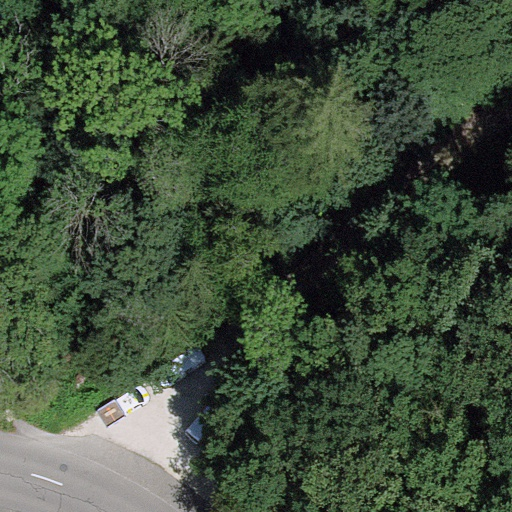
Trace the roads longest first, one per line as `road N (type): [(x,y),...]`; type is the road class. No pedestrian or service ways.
road 1 (track): [(511,109),(201,365),(107,508)]
road 2 (tertiary): [(0,473),(43,479),(114,511)]
